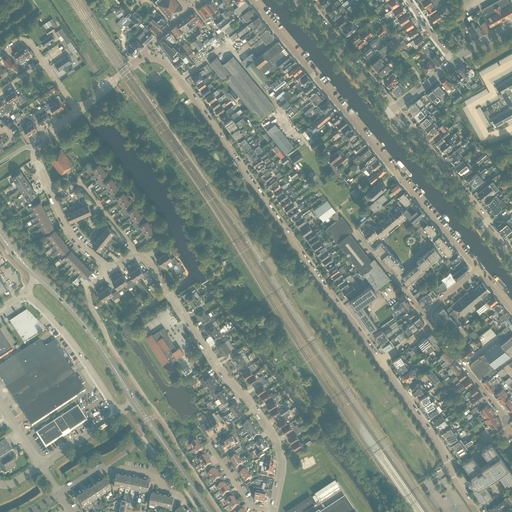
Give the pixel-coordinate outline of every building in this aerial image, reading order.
[(162,0),(157,5),(170,20),(180,12),(183,9),(175,0),(162,0)] [(211,0),(207,3),(215,14),(216,13),(215,11),(217,10),(211,0)] [(221,0),(211,0),(216,6),(218,4),(220,8),(222,9),(224,8),(222,5),(223,5),(223,4),(224,3),(222,1),(221,0)] [(232,11),(245,0),(230,0),(232,1),(231,2),(230,2),(227,5),(230,9),(232,11)] [(235,20),(241,15),(239,13),(244,9),(243,8),(249,4),(245,0),(232,11),(230,9),(227,12),(230,16),(232,17),(235,20)] [(397,1),(396,0),(391,0),(384,5),(386,8),(390,5),(392,8),(399,4),(399,3),(399,2),(398,1),(397,1)] [(427,0),(422,4),(423,4),(422,5),(423,7),(425,7),(426,9),(439,0),(434,0),(433,0),(427,0)] [(439,0),(426,9),(427,11),(427,12),(428,14),(429,14),(437,10),(434,7),(442,2),(440,0),(439,0)] [(502,20),(505,19),(505,18),(511,13),(511,5),(511,4),(511,5),(507,0),(497,0),(482,9),(487,18),(486,18),(491,26),(502,20)] [(326,9),(326,10),(326,11),(328,13),(330,14),(342,5),(340,3),(335,7),(332,4),(326,9)] [(333,19),(334,19),(346,10),(343,6),(344,5),(345,4),(344,3),(342,5),(338,8),(330,14),(332,16),(331,17),(333,19)] [(213,13),(206,4),(202,6),(209,15),(217,25),(220,23),(225,20),(219,12),(216,13),(219,17),(216,18),(217,19),(214,21),(213,19),(214,18),(211,14),(213,13)] [(247,22),(257,14),(249,4),(243,8),(244,9),(239,13),(241,15),(247,22)] [(209,15),(202,6),(197,10),(207,24),(211,21),(217,29),(216,30),(218,33),(221,31),(219,28),(217,25),(209,15)] [(388,12),(385,15),(386,16),(387,17),(390,15),(391,16),(395,13),(397,17),(405,12),(404,11),(404,10),(403,9),(402,9),(401,7),(394,11),(392,9),(388,12)] [(434,23),(441,18),(439,15),(445,11),(443,7),(437,10),(438,12),(430,17),(434,23)] [(339,27),(340,27),(347,22),(345,18),(348,15),(347,15),(352,11),(350,8),(347,10),(345,12),(346,14),(336,22),(338,24),(338,25),(339,27)] [(224,18),(229,15),(225,10),(220,13),(224,18)] [(194,12),(188,16),(192,20),(191,22),(193,26),(194,25),(193,24),(195,23),(197,25),(198,25),(201,29),(203,27),(202,26),(204,24),(200,19),(194,12)] [(132,29),(139,23),(131,14),(127,19),(131,22),(128,25),(132,29)] [(157,21),(162,27),(167,22),(159,14),(157,16),(159,19),(157,21)] [(407,16),(406,14),(398,19),(397,18),(394,20),(396,23),(399,21),(402,25),(410,20),(409,19),(409,18),(408,17),(407,16)] [(456,23),(460,20),(457,14),(452,17),(456,23)] [(193,30),(191,27),(193,26),(191,22),(192,20),(188,16),(184,19),(188,24),(188,26),(190,29),(189,29),(191,31),(191,30),(192,31),(193,30)] [(219,28),(221,31),(235,20),(232,17),(230,16),(225,20),(220,23),(221,26),(219,28)] [(252,29),(256,34),(266,26),(258,16),(248,24),(247,22),(235,31),(235,32),(230,36),(229,37),(232,41),(239,36),(240,38),(252,29)] [(484,32),(489,29),(487,26),(485,22),(482,23),(478,17),(477,17),(479,20),(477,21),(479,24),(480,25),(484,32)] [(159,30),(162,27),(153,18),(150,21),(159,30)] [(52,19),(42,25),(45,31),(46,30),(52,26),(54,28),(57,26),(52,19)] [(181,22),(187,30),(189,32),(191,31),(189,29),(190,29),(188,26),(188,24),(184,19),(181,22)] [(399,33),(394,36),(396,39),(401,35),(405,33),(408,31),(407,30),(414,26),(412,24),(413,23),(412,22),(411,22),(410,21),(404,25),(406,28),(406,29),(404,30),(403,30),(399,32),(399,33)] [(479,36),(484,33),(479,24),(475,26),(473,21),(470,23),(473,28),(474,27),(479,36)] [(176,25),(182,32),(183,32),(186,37),(188,36),(185,32),(187,30),(181,22),(176,25)] [(345,34),(346,34),(347,36),(357,28),(354,24),(352,22),(348,25),(344,28),(345,28),(342,30),(344,32),(345,34)] [(154,35),(158,31),(151,23),(147,27),(154,35)] [(171,29),(178,39),(181,37),(179,35),(182,32),(176,25),(171,29)] [(46,30),(45,31),(48,34),(55,30),(54,28),(52,26),(46,30)] [(473,39),(478,36),(472,26),(468,28),(470,31),(469,32),(473,39)] [(138,37),(145,44),(154,36),(147,29),(145,27),(143,29),(144,31),(143,32),(142,32),(141,33),(141,34),(138,37)] [(254,43),(257,41),(261,38),(262,39),(271,32),(267,27),(258,34),(258,33),(253,36),(251,38),(247,42),(251,46),(254,43)] [(416,30),(415,28),(407,33),(407,32),(402,36),(404,39),(408,36),(410,39),(419,33),(418,33),(418,32),(417,30),(416,30)] [(61,29),(58,31),(67,45),(70,42),(61,29)] [(354,43),(358,47),(361,45),(364,43),(366,44),(368,42),(365,39),(372,34),(369,30),(361,37),(358,33),(351,39),(351,40),(351,41),(352,43),(354,43)] [(58,31),(55,33),(65,46),(67,45),(58,31)] [(175,37),(169,31),(164,35),(170,41),(173,43),(177,40),(174,37),(175,37)] [(192,42),(198,49),(203,45),(202,43),(199,40),(201,38),(200,36),(202,34),(199,31),(195,34),(197,38),(192,42)] [(462,46),(467,42),(464,38),(466,37),(462,31),(454,36),(460,47),(462,46)] [(275,37),(271,32),(262,39),(261,38),(257,41),(254,43),(256,45),(263,39),(266,43),(275,37)] [(53,42),(55,40),(52,36),(41,43),(44,48),(50,44),(51,46),(54,43),(53,42)] [(137,52),(144,45),(136,36),(133,38),(135,39),(132,42),(133,43),(131,46),(132,47),(131,49),(130,48),(127,51),(132,56),(136,52),(137,52)] [(422,38),(420,36),(414,40),(413,40),(410,42),(412,45),(413,44),(415,47),(416,47),(417,47),(417,46),(424,41),(423,40),(424,39),(422,38)] [(171,44),(163,37),(159,42),(159,44),(172,62),(181,55),(177,50),(171,44)] [(381,54),(397,41),(394,38),(384,46),(383,44),(377,49),(381,54)] [(362,52),(364,55),(364,56),(365,58),(366,58),(367,58),(370,55),(371,56),(376,52),(372,48),(379,42),(376,39),(369,44),(370,45),(362,52)] [(252,53),(241,62),(260,84),(260,83),(263,80),(265,79),(267,78),(263,73),(269,68),(288,53),(278,41),(256,59),(252,53)] [(70,42),(67,45),(74,54),(76,58),(79,56),(76,52),(77,52),(70,42)] [(182,50),(184,52),(186,51),(186,52),(187,51),(191,57),(194,54),(185,43),(182,46),(184,49),(182,50)] [(60,44),(47,52),(49,56),(62,48),(60,44)] [(67,45),(65,46),(71,56),(74,54),(67,45)] [(18,50),(26,61),(25,60),(29,57),(30,58),(33,56),(32,55),(30,52),(29,51),(27,53),(23,47),(18,50)] [(53,62),(66,54),(64,49),(50,58),(53,62)] [(17,59),(15,61),(18,66),(26,61),(18,50),(13,53),(17,59)] [(429,56),(437,66),(442,61),(438,58),(438,57),(437,55),(436,55),(434,56),(432,54),(433,53),(431,50),(426,54),(428,57),(429,56)] [(177,59),(172,63),(175,67),(184,61),(182,59),(185,56),(190,63),(188,65),(190,68),(196,64),(190,57),(191,57),(187,51),(186,52),(177,58),(177,59)] [(288,53),(269,68),(271,71),(273,69),(276,66),(277,65),(279,67),(292,58),(289,53),(288,53)] [(375,69),(376,69),(385,62),(382,58),(385,56),(383,54),(380,56),(381,57),(371,64),(373,66),(373,67),(374,69),(375,69)] [(67,56),(53,65),(59,73),(64,70),(68,76),(75,71),(72,67),(69,68),(67,66),(72,63),(67,56)] [(19,67),(18,66),(15,61),(13,63),(8,57),(3,60),(8,68),(11,66),(14,71),(19,67)] [(230,73),(216,57),(209,63),(223,80),(224,79),(258,119),(274,106),(265,95),(242,68),(233,75),(231,72),(230,73)] [(296,63),(293,58),(281,67),(285,72),(296,63)] [(387,64),(377,71),(379,73),(379,75),(380,76),(381,76),(382,76),(391,69),(388,65),(392,61),(391,59),(389,61),(386,63),(387,64)] [(423,61),(431,70),(435,67),(430,60),(427,62),(425,59),(423,61)] [(421,67),(426,74),(431,70),(423,61),(421,62),(423,65),(421,67)] [(212,69),(208,64),(203,67),(207,73),(212,69)] [(293,73),(295,76),(302,70),(298,65),(288,73),(290,76),(293,73)] [(463,76),(462,76),(465,79),(467,81),(469,79),(465,75),(469,72),(468,71),(469,71),(467,68),(466,69),(463,65),(462,65),(461,65),(459,67),(460,67),(457,69),(463,76)] [(4,76),(8,73),(5,68),(2,70),(0,66),(0,73),(1,72),(4,76)] [(398,68),(383,80),(389,87),(397,81),(394,77),(397,75),(396,75),(400,71),(403,69),(400,67),(398,69),(398,68)] [(205,72),(203,70),(192,78),(193,80),(193,82),(194,84),(196,83),(196,84),(203,79),(201,75),(205,72)] [(295,76),(294,77),(296,79),(294,81),(296,83),(306,74),(302,70),(295,76)] [(458,74),(455,70),(449,74),(455,82),(459,79),(462,82),(465,79),(462,76),(462,77),(459,73),(458,74)] [(269,83),(275,78),(272,75),(266,79),(269,83)] [(299,89),(311,80),(307,75),(303,78),(303,77),(295,84),(299,89)] [(491,117),(489,118),(492,123),(494,122),(496,126),(511,116),(511,94),(509,89),(511,86),(511,76),(506,80),(506,79),(502,81),(502,82),(499,84),(496,86),(500,94),(501,93),(509,107),(505,109),(506,110),(502,112),(501,112),(497,114),(498,114),(494,117),(493,116),(491,117)] [(198,89),(200,89),(200,90),(206,85),(204,82),(204,81),(205,82),(208,80),(207,77),(196,85),(198,87),(197,88),(198,89)] [(282,77),(271,86),(275,91),(286,82),(282,77)] [(442,81),(441,82),(446,89),(449,87),(452,90),(455,88),(452,84),(450,81),(449,82),(446,78),(444,80),(443,80),(442,81)] [(263,80),(260,83),(265,90),(271,86),(265,79),(263,80)] [(316,86),(311,81),(296,94),(297,95),(302,91),(304,93),(305,92),(306,93),(316,86)] [(400,82),(392,89),(395,92),(396,93),(395,94),(397,97),(404,91),(407,90),(404,86),(403,86),(400,82)] [(204,95),(210,91),(208,87),(209,88),(212,85),(211,83),(201,90),(202,92),(202,93),(202,95),(204,95)] [(435,87),(433,89),(442,99),(444,97),(443,95),(445,93),(438,85),(437,85),(435,86),(435,87)] [(273,94),(277,99),(278,98),(286,92),(282,87),(273,94)] [(311,99),(311,100),(318,95),(319,94),(322,92),(320,91),(317,88),(308,95),(311,99)] [(9,93),(14,100),(17,98),(19,101),(21,100),(22,102),(25,100),(21,95),(19,97),(14,90),(9,93)] [(208,102),(209,103),(210,103),(217,98),(214,95),(215,94),(215,95),(219,93),(217,90),(206,98),(208,100),(207,101),(208,102)] [(229,93),(235,99),(238,96),(233,90),(229,93)] [(429,92),(427,94),(435,104),(438,102),(436,100),(439,98),(432,90),(431,90),(430,90),(428,91),(429,92)] [(286,92),(278,98),(280,101),(284,98),(286,99),(290,96),(287,91),(286,92)] [(213,108),(214,108),(214,109),(221,104),(218,101),(219,100),(219,101),(223,98),(223,99),(226,96),(227,98),(230,96),(227,92),(221,96),(211,104),(212,106),(212,107),(213,108)] [(316,105),(326,98),(322,94),(323,93),(322,92),(319,94),(318,95),(311,100),(313,102),(314,102),(316,105)] [(13,108),(11,106),(16,103),(14,100),(9,93),(5,96),(7,100),(5,102),(11,110),(13,108)] [(54,104),(59,111),(64,108),(60,102),(62,100),(58,95),(56,97),(59,101),(54,104)] [(215,110),(216,112),(216,113),(217,114),(218,114),(218,115),(225,110),(223,107),(233,100),(231,97),(215,110)] [(424,104),(420,98),(408,108),(408,109),(408,110),(409,111),(410,111),(412,113),(424,104)] [(2,103),(0,99),(0,109),(0,110),(3,114),(6,112),(7,113),(11,110),(5,102),(2,103)] [(324,113),(332,105),(329,102),(327,100),(322,105),(321,104),(314,110),(316,112),(318,111),(321,115),(324,113)] [(47,103),(44,105),(48,110),(50,108),(54,114),(59,111),(54,104),(52,101),(48,103),(47,103)] [(287,101),(281,106),(284,109),(285,108),(287,111),(291,107),(289,105),(290,104),(287,101)] [(43,108),(38,111),(41,115),(46,122),(50,119),(46,112),(48,110),(44,105),(42,106),(43,108)] [(333,106),(324,113),(321,115),(311,123),(312,124),(309,128),(313,132),(317,128),(337,111),(333,106)] [(222,120),(223,121),(229,116),(227,113),(227,112),(228,111),(228,112),(232,109),(230,107),(219,116),(220,118),(220,119),(221,120),(222,120)] [(309,112),(312,110),(310,107),(304,113),(306,115),(309,112)] [(424,107),(414,115),(415,117),(415,118),(416,120),(418,120),(426,113),(424,110),(426,109),(424,107)] [(41,125),(46,122),(41,115),(38,111),(31,116),(35,121),(37,119),(41,125)] [(427,117),(419,122),(421,124),(421,125),(422,127),(423,127),(424,127),(435,118),(429,111),(425,115),(427,117)] [(232,116),(224,122),(227,127),(234,122),(232,119),(238,114),(236,112),(231,115),(232,116)] [(343,118),(338,112),(329,120),(334,126),(343,118)] [(32,123),(35,121),(31,116),(29,117),(30,120),(30,121),(26,123),(28,126),(32,133),(37,130),(32,123)] [(240,125),(241,124),(245,122),(242,118),(235,123),(234,122),(227,127),(230,132),(238,125),(238,126),(240,125)] [(348,124),(344,119),(336,125),(339,128),(337,130),(336,130),(331,134),(334,136),(339,132),(338,132),(348,124)] [(455,125),(459,130),(463,127),(459,121),(455,125)] [(441,128),(443,132),(451,126),(449,123),(444,127),(443,125),(437,129),(435,127),(437,125),(434,122),(433,124),(432,123),(425,129),(426,130),(425,131),(427,133),(428,133),(432,137),(439,132),(438,130),(441,128)] [(231,133),(236,140),(237,139),(239,141),(245,136),(246,137),(248,135),(243,128),(241,130),(239,129),(243,126),(241,124),(240,125),(231,133)] [(285,153),(293,147),(275,124),(267,131),(271,136),(271,135),(285,153)] [(339,133),(339,132),(334,136),(336,139),(340,135),(342,137),(352,128),(348,124),(341,130),(339,133)] [(28,136),(32,133),(28,126),(23,129),(20,125),(18,126),(21,132),(24,130),(28,136)] [(357,134),(353,129),(340,139),(342,141),(346,138),(348,141),(357,134)] [(441,136),(434,141),(438,146),(445,140),(443,138),(449,133),(447,130),(441,135),(441,136)] [(245,138),(238,143),(241,147),(253,139),(251,135),(247,138),(248,139),(246,140),(245,138)] [(362,140),(357,135),(350,141),(354,146),(362,140)] [(311,136),(307,139),(310,144),(315,140),(311,136)] [(442,148),(441,148),(441,150),(443,152),(444,152),(447,149),(447,150),(449,150),(450,149),(450,147),(454,144),(453,142),(455,140),(452,137),(441,146),(442,148)] [(253,139),(241,147),(244,151),(251,147),(249,144),(250,143),(250,144),(253,142),(254,141),(253,139)] [(463,147),(469,142),(466,139),(460,144),(463,147)] [(272,148),(276,145),(272,140),(268,143),(272,148)] [(358,152),(367,146),(362,140),(351,149),(353,151),(356,149),(358,152)] [(287,153),(289,156),(300,147),(298,144),(287,153)] [(388,144),(383,148),(399,167),(404,163),(388,144)] [(245,153),(248,157),(261,148),(259,146),(255,149),(255,150),(254,150),(253,148),(252,148),(245,153)] [(371,151),(368,147),(359,154),(359,155),(357,156),(359,159),(355,162),(357,165),(372,153),(371,151)] [(454,163),(454,164),(462,157),(460,154),(462,152),(461,150),(462,150),(460,147),(448,156),(452,160),(451,162),(452,163),(454,163)] [(258,156),(258,155),(257,154),(257,153),(259,154),(263,151),(261,148),(248,157),(251,161),(256,158),(258,157),(258,156)] [(61,149),(49,158),(61,175),(62,174),(63,175),(64,174),(63,174),(70,168),(70,167),(73,165),(61,149)] [(332,164),(341,156),(337,151),(328,158),(332,164)] [(257,159),(252,162),(255,167),(263,161),(261,159),(266,155),(264,152),(258,157),(256,158),(257,159)] [(376,159),(375,158),(376,157),(373,153),(365,160),(367,163),(364,165),(363,164),(359,168),(362,171),(376,159)] [(485,158),(487,156),(485,153),(473,163),(475,166),(485,158)] [(295,164),(302,158),(299,154),(292,160),(295,164)] [(259,172),(264,168),(266,166),(265,164),(270,160),(268,157),(263,161),(263,162),(256,167),(259,172)] [(345,163),(341,158),(332,164),(333,164),(330,166),(338,177),(343,173),(338,167),(342,163),(343,165),(345,163)] [(371,173),(382,165),(378,159),(365,169),(368,172),(368,171),(371,173)] [(463,160),(455,166),(461,173),(463,171),(464,172),(471,166),(467,162),(466,163),(464,161),(463,161),(463,160)] [(262,177),(270,171),(268,169),(274,165),(272,162),(266,166),(264,168),(264,169),(259,172),(262,177)] [(89,174),(94,171),(96,174),(103,169),(105,168),(104,167),(103,166),(102,167),(100,164),(93,168),(91,166),(86,169),(89,174)] [(387,170),(383,165),(379,168),(376,170),(378,171),(368,179),(372,183),(387,170)] [(271,172),(263,177),(266,182),(274,176),(272,174),(278,170),(276,167),(270,171),(271,172)] [(467,177),(465,179),(469,184),(487,170),(485,168),(480,172),(479,171),(477,173),(475,171),(473,172),(472,170),(465,175),(467,177)] [(105,172),(103,169),(96,174),(91,177),(93,179),(97,176),(99,179),(96,181),(99,185),(104,181),(101,178),(107,174),(106,174),(108,173),(107,172),(106,171),(105,172)] [(292,178),(298,174),(294,170),(289,174),(292,178)] [(487,170),(469,184),(474,189),(484,181),(482,179),(484,177),(483,176),(488,172),(487,170)] [(14,180),(11,183),(12,185),(24,177),(20,171),(17,173),(16,171),(10,174),(12,177),(14,180)] [(300,180),(306,175),(303,171),(297,175),(300,180)] [(274,177),(266,183),(270,187),(278,181),(277,179),(282,176),(280,172),(274,176),(274,177)] [(24,177),(12,185),(14,187),(17,184),(20,189),(28,183),(24,177)] [(106,185),(107,188),(108,188),(115,183),(117,182),(116,181),(115,182),(115,180),(113,181),(111,178),(105,183),(104,181),(99,185),(101,188),(106,185)] [(372,199),(374,198),(386,187),(380,180),(368,191),(366,194),(362,198),(365,202),(369,198),(372,199)] [(503,189),(510,183),(507,180),(500,186),(503,189)] [(477,193),(483,201),(498,189),(492,181),(488,184),(488,185),(477,193)] [(278,182),(270,188),(273,192),(281,186),(278,182)] [(23,193),(19,195),(21,197),(32,189),(28,183),(20,189),(23,193)] [(111,199),(116,196),(113,192),(118,188),(120,187),(119,186),(118,185),(117,186),(115,183),(108,188),(107,188),(103,191),(105,193),(109,190),(111,193),(108,195),(111,199)] [(397,183),(390,188),(393,191),(389,194),(391,196),(401,188),(399,185),(399,184),(398,183),(397,183)] [(281,187),(274,193),(277,197),(285,192),(283,189),(285,188),(287,186),(285,184),(281,187)] [(350,192),(355,198),(360,193),(356,187),(350,192)] [(32,189),(21,197),(22,199),(25,197),(28,200),(36,195),(32,189)] [(396,202),(398,204),(400,203),(409,196),(405,191),(398,197),(400,199),(396,202)] [(117,200),(119,203),(127,198),(128,197),(128,195),(127,196),(126,195),(125,195),(123,192),(117,197),(116,196),(111,199),(113,203),(117,200)] [(285,192),(277,198),(280,202),(288,197),(285,192)] [(387,198),(384,194),(374,201),(369,206),(374,212),(383,205),(381,204),(387,198)] [(496,195),(486,203),(489,208),(497,202),(496,201),(498,200),(499,199),(497,197),(496,195)] [(400,203),(398,204),(400,206),(403,203),(405,205),(412,200),(409,196),(400,203)] [(281,203),(284,207),(292,202),(289,197),(281,203)] [(116,207),(121,205),(123,208),(120,209),(123,213),(127,210),(125,206),(130,203),(132,202),(131,200),(131,201),(130,200),(129,200),(127,198),(119,203),(115,205),(116,207)] [(497,202),(489,208),(493,213),(503,205),(505,204),(501,199),(498,201),(497,202)] [(292,202),(284,208),(287,212),(292,209),(295,207),(298,205),(295,200),(292,203),(292,202)] [(336,212),(327,201),(327,200),(314,209),(323,221),(336,212)] [(29,211),(33,209),(35,211),(43,207),(40,202),(32,206),(28,209),(29,211)] [(82,207),(86,215),(91,213),(88,205),(85,206),(83,202),(80,203),(82,207)] [(293,209),(288,213),(291,217),(299,212),(301,211),(299,208),(303,205),(301,202),(298,205),(295,207),(292,209),(293,209)] [(429,219),(418,207),(414,202),(406,209),(404,211),(408,215),(415,224),(417,226),(419,228),(423,225),(422,224),(424,222),(429,219)] [(77,210),(81,218),(86,215),(82,207),(79,209),(77,204),(75,205),(77,210)] [(72,212),(75,220),(81,218),(77,210),(74,211),(72,206),(70,208),(72,212)] [(396,213),(402,220),(406,217),(398,206),(396,208),(398,210),(396,213)] [(36,214),(37,216),(45,212),(43,207),(35,211),(30,214),(32,216),(36,214)] [(129,214),(131,217),(139,212),(140,211),(139,210),(138,209),(137,210),(135,207),(128,211),(127,210),(123,213),(125,217),(129,214)] [(66,214),(70,222),(75,220),(72,212),(69,213),(67,209),(65,210),(67,214),(66,214)] [(300,212),(292,218),(295,223),(308,214),(311,212),(309,209),(302,214),(300,212)] [(308,214),(295,223),(298,227),(307,221),(305,219),(309,216),(311,215),(313,218),(315,217),(313,214),(311,211),(311,212),(308,214)] [(37,216),(33,219),(34,221),(39,219),(40,221),(40,222),(48,217),(45,212),(37,216)] [(141,215),(139,212),(131,217),(127,220),(128,222),(133,219),(135,222),(132,224),(134,227),(139,224),(137,220),(142,217),(144,216),(143,215),(142,215),(142,214),(141,215)] [(336,220),(340,217),(337,212),(332,215),(336,220)] [(389,213),(398,224),(402,220),(396,213),(393,215),(390,212),(389,213)] [(387,220),(394,227),(398,224),(389,213),(387,215),(390,217),(387,220)] [(37,226),(41,224),(43,227),(50,223),(48,217),(40,222),(40,221),(36,224),(37,226)] [(381,220),(389,231),(394,227),(387,220),(385,222),(382,219),(381,220)] [(498,228),(497,229),(504,238),(509,233),(511,234),(511,233),(511,227),(511,226),(511,225),(511,221),(510,219),(504,223),(503,222),(497,227),(498,228)] [(379,227),(385,234),(389,231),(381,220),(379,222),(382,224),(379,227)] [(141,228),(143,231),(150,226),(152,225),(151,224),(150,223),(149,224),(147,221),(140,225),(139,224),(134,227),(137,231),(141,228)] [(430,221),(422,227),(426,232),(433,225),(430,221)] [(43,227),(38,229),(39,231),(44,229),(45,232),(53,228),(50,223),(43,227)] [(300,230),(304,236),(312,230),(308,224),(300,230)] [(368,231),(375,238),(379,235),(370,224),(369,226),(371,229),(368,231)] [(379,235),(381,238),(385,234),(379,227),(376,229),(374,226),(373,227),(370,224),(379,235)] [(437,229),(433,225),(426,232),(429,236),(437,229)] [(143,231),(139,234),(140,236),(144,233),(146,236),(145,237),(146,240),(151,237),(150,234),(154,231),(155,230),(155,229),(154,229),(154,228),(152,229),(150,226),(143,231)] [(110,237),(112,235),(116,238),(117,236),(114,233),(107,227),(103,232),(110,237)] [(313,231),(305,237),(308,242),(323,231),(324,230),(323,228),(319,230),(315,233),(313,231)] [(429,236),(433,240),(440,234),(437,229),(429,236)] [(46,241),(49,238),(51,240),(58,235),(55,230),(48,236),(44,239),(46,241)] [(323,231),(308,242),(311,246),(320,240),(318,238),(323,234),(323,235),(326,233),(324,230),(323,231)] [(363,230),(361,231),(370,242),(375,238),(368,231),(366,233),(363,230)] [(106,242),(107,242),(108,239),(112,242),(114,240),(110,237),(103,232),(100,236),(106,242)] [(442,235),(440,234),(433,240),(434,241),(447,257),(454,250),(444,237),(442,235)] [(51,240),(47,243),(49,245),(53,242),(55,245),(62,240),(58,235),(51,240)] [(103,246),(105,244),(109,247),(110,245),(107,242),(106,242),(100,236),(96,241),(103,246)] [(55,245),(51,248),(52,250),(56,247),(58,249),(65,244),(62,240),(55,245)] [(312,247),(315,251),(323,245),(327,242),(326,241),(322,243),(320,240),(312,247)] [(105,251),(107,249),(103,246),(96,241),(92,245),(99,251),(101,248),(105,251)] [(327,242),(323,245),(315,251),(318,256),(327,249),(325,247),(329,245),(329,246),(332,244),(330,241),(327,243),(327,242)] [(374,249),(382,258),(389,252),(382,243),(374,249)] [(58,249),(54,252),(56,254),(60,251),(62,254),(69,249),(65,244),(58,249)] [(425,255),(431,262),(440,255),(433,247),(425,255)] [(327,250),(318,256),(322,261),(335,252),(336,251),(334,249),(331,251),(331,252),(329,253),(327,250)] [(63,262),(66,259),(69,261),(75,255),(71,251),(65,257),(61,261),(63,262)] [(167,263),(170,261),(173,265),(177,262),(174,257),(172,259),(167,252),(164,254),(163,253),(162,253),(161,254),(162,255),(167,263)] [(322,261),(325,266),(334,260),(332,257),(336,255),(335,252),(322,261)] [(382,258),(388,266),(389,265),(390,266),(398,260),(397,258),(395,259),(389,252),(382,258)] [(452,263),(460,257),(456,252),(449,258),(444,262),(447,265),(449,263),(451,261),(452,263)] [(79,259),(75,255),(69,261),(65,265),(67,267),(70,263),(73,265),(79,259)] [(167,263),(162,255),(159,257),(158,256),(157,257),(157,256),(156,257),(157,259),(160,263),(157,265),(160,270),(163,268),(162,266),(165,264),(168,268),(170,267),(167,263)] [(416,262),(419,265),(423,269),(431,262),(425,255),(416,262)] [(73,265),(69,269),(71,271),(74,267),(76,270),(77,270),(83,263),(79,259),(73,265)] [(325,267),(329,271),(337,265),(338,266),(341,264),(341,263),(344,261),(343,259),(336,263),(334,261),(325,267)] [(396,273),(395,274),(397,276),(405,269),(398,260),(390,266),(396,273)] [(76,270),(73,273),(75,275),(78,271),(80,274),(87,268),(83,263),(77,270),(76,270)] [(411,272),(420,282),(421,281),(419,278),(424,273),(427,276),(428,275),(423,269),(419,265),(411,272)] [(466,266),(465,266),(464,265),(456,272),(455,271),(455,272),(452,275),(450,272),(441,279),(447,287),(456,280),(466,272),(469,269),(468,268),(468,267),(467,266),(466,266)] [(139,277),(142,275),(144,280),(149,277),(146,272),(143,273),(139,266),(136,268),(135,267),(134,268),(133,268),(134,270),(139,277)] [(336,267),(329,272),(332,276),(343,268),(344,268),(343,266),(338,269),(336,267)] [(87,268),(80,274),(77,277),(79,279),(82,275),(85,278),(91,272),(87,268)] [(343,268),(332,276),(335,280),(342,275),(341,273),(345,271),(343,268)] [(128,281),(132,286),(136,283),(134,281),(137,279),(139,283),(142,282),(139,277),(134,270),(131,272),(130,271),(129,271),(128,272),(129,273),(132,278),(128,281)] [(411,272),(402,279),(411,289),(413,288),(411,285),(416,280),(418,283),(420,282),(411,272)] [(293,282),(288,274),(285,277),(290,284),(293,282)] [(343,276),(336,281),(338,285),(351,276),(350,274),(344,278),(343,276)] [(125,284),(128,288),(132,286),(128,281),(127,282),(123,275),(120,277),(119,276),(118,277),(117,276),(116,277),(117,279),(122,286),(125,284)] [(351,276),(338,285),(341,290),(349,285),(348,284),(354,280),(352,276),(351,277),(351,276)] [(363,287),(368,283),(362,276),(360,278),(362,281),(360,283),(363,287)] [(511,292),(499,278),(495,281),(511,301),(511,299),(511,292)] [(122,286),(117,279),(115,280),(114,279),(113,280),(112,280),(111,280),(112,282),(117,289),(120,287),(123,292),(125,290),(122,286)] [(446,287),(441,279),(436,283),(442,291),(443,289),(444,289),(446,288),(446,287)] [(482,283),(473,291),(473,292),(475,291),(481,297),(480,297),(481,298),(490,291),(482,283)] [(344,289),(342,291),(346,296),(355,289),(351,284),(344,289)] [(356,311),(370,330),(376,325),(364,307),(366,305),(364,303),(377,294),(370,285),(349,301),(356,311)] [(432,299),(433,298),(435,297),(435,296),(437,295),(429,285),(427,286),(430,290),(427,292),(432,299)] [(111,296),(114,300),(117,298),(114,293),(113,294),(108,287),(105,289),(104,288),(103,288),(102,289),(103,290),(108,298),(111,296)] [(188,304),(190,303),(196,299),(196,298),(199,296),(195,289),(188,293),(190,295),(185,299),(188,304)] [(103,290),(100,292),(99,291),(98,292),(98,291),(97,292),(98,294),(101,298),(98,300),(101,305),(104,303),(103,301),(106,299),(109,303),(111,302),(108,298),(103,290)] [(430,300),(431,299),(426,293),(424,295),(424,294),(420,290),(418,291),(421,295),(420,295),(427,303),(429,301),(429,302),(430,300)] [(440,316),(450,329),(455,325),(457,324),(454,320),(457,317),(459,315),(460,315),(464,312),(480,297),(481,297),(475,291),(473,292),(473,291),(472,290),(468,293),(468,292),(451,306),(445,311),(443,308),(437,313),(440,316)] [(418,291),(413,296),(422,307),(423,306),(425,305),(425,304),(427,303),(420,295),(421,295),(418,291)] [(205,303),(202,299),(200,296),(199,296),(196,298),(196,299),(190,303),(193,307),(198,304),(200,307),(205,303)] [(497,300),(493,296),(476,310),(480,314),(497,300)] [(406,299),(405,299),(404,298),(399,303),(400,305),(400,306),(397,308),(398,310),(408,302),(406,301),(407,300),(406,299)] [(498,301),(492,306),(495,311),(494,312),(493,311),(488,315),(490,318),(492,316),(493,316),(503,308),(498,301)] [(409,304),(408,302),(398,310),(400,312),(403,309),(404,309),(406,311),(411,307),(411,306),(411,305),(410,304),(409,304)] [(206,314),(204,311),(206,310),(204,305),(199,309),(200,311),(195,315),(198,320),(200,319),(200,318),(206,314)] [(501,318),(500,319),(498,321),(500,323),(509,315),(503,308),(493,316),(495,319),(499,316),(501,318)] [(24,344),(44,330),(44,328),(28,312),(26,312),(10,322),(24,344)] [(200,318),(200,319),(204,323),(209,320),(210,323),(215,319),(213,315),(210,317),(208,313),(206,314),(200,318)] [(419,328),(421,327),(421,326),(424,324),(424,322),(419,315),(416,318),(415,317),(416,316),(413,313),(410,316),(412,319),(419,328)] [(504,323),(507,326),(510,324),(511,322),(511,318),(510,316),(501,323),(503,325),(504,324),(503,323),(504,323)] [(387,323),(392,329),(398,325),(397,324),(398,323),(394,318),(387,323)] [(413,333),(419,328),(412,319),(409,321),(410,322),(409,323),(406,320),(405,321),(404,320),(403,321),(407,325),(407,324),(413,333)] [(219,329),(218,329),(219,328),(219,327),(218,326),(217,326),(217,325),(218,325),(215,320),(209,325),(211,327),(206,331),(209,336),(211,335),(211,334),(217,330),(219,329)] [(511,322),(510,324),(507,326),(502,330),(504,333),(506,331),(507,331),(509,329),(511,332),(511,322)] [(401,327),(408,336),(410,334),(411,335),(412,334),(412,333),(412,332),(407,326),(405,328),(401,323),(399,325),(401,327)] [(391,330),(377,340),(380,345),(389,339),(387,337),(401,327),(399,325),(398,325),(392,329),(392,330),(391,331),(391,330)] [(178,358),(184,354),(179,347),(176,349),(162,328),(152,335),(151,333),(145,338),(162,365),(163,365),(164,366),(163,367),(168,375),(177,370),(174,365),(180,361),(178,358)] [(382,329),(373,335),(377,340),(391,330),(389,328),(384,332),(382,329)] [(211,334),(214,339),(219,336),(221,338),(226,335),(223,331),(221,332),(219,329),(217,330),(211,334)] [(474,330),(469,334),(473,339),(478,336),(474,330)] [(0,358),(12,351),(0,331),(0,358)] [(435,342),(437,339),(432,332),(431,332),(429,334),(429,335),(427,336),(439,351),(441,349),(435,342)] [(471,364),(470,368),(479,379),(494,368),(510,356),(508,353),(511,349),(511,334),(503,342),(502,342),(500,344),(496,344),(471,364)] [(223,343),(216,347),(219,351),(228,346),(231,344),(226,337),(221,340),(223,343)] [(432,344),(426,337),(425,338),(423,338),(422,339),(431,352),(435,357),(436,355),(429,346),(432,344)] [(430,354),(431,352),(422,339),(420,341),(420,342),(418,344),(423,350),(425,348),(430,354)] [(53,342),(45,347),(40,340),(0,366),(0,378),(32,426),(85,391),(53,342)] [(386,351),(394,345),(390,340),(382,346),(382,348),(383,349),(384,349),(386,351)] [(228,346),(219,351),(222,356),(228,352),(230,354),(236,351),(231,344),(228,346)] [(464,359),(470,354),(470,355),(474,352),(470,346),(466,349),(460,354),(461,355),(462,357),(462,356),(464,359)] [(238,355),(232,359),(235,364),(246,356),(244,352),(242,349),(237,353),(238,355)] [(442,357),(444,359),(450,355),(446,350),(436,358),(438,360),(442,357)] [(392,361),(394,364),(393,365),(395,367),(396,367),(404,362),(404,361),(402,358),(404,356),(402,354),(392,361)] [(446,361),(441,365),(443,367),(448,364),(453,359),(450,355),(444,359),(446,361)] [(246,356),(235,364),(238,368),(244,364),(246,366),(251,363),(250,360),(249,360),(246,356)] [(447,371),(449,373),(458,366),(454,361),(449,365),(452,369),(451,370),(450,369),(447,371)] [(398,371),(399,371),(400,373),(408,368),(404,362),(396,367),(397,368),(396,369),(398,371)] [(249,370),(242,374),(245,379),(253,375),(251,371),(255,368),(252,364),(247,367),(249,370)] [(454,371),(456,375),(462,370),(458,366),(449,373),(451,375),(453,373),(453,372),(454,371)] [(404,380),(405,380),(405,381),(414,375),(413,375),(418,371),(416,368),(413,370),(411,368),(401,375),(403,377),(403,378),(404,380)] [(502,368),(497,372),(501,376),(506,372),(502,368)] [(426,374),(433,383),(435,385),(440,381),(431,370),(426,374)] [(466,376),(462,371),(454,378),(456,380),(459,378),(461,380),(466,376)] [(258,380),(260,383),(261,383),(265,380),(262,376),(260,377),(259,376),(259,377),(256,373),(247,380),(250,385),(258,380)] [(211,375),(209,377),(207,374),(199,380),(204,387),(207,385),(214,380),(211,375)] [(485,387),(489,392),(495,387),(492,384),(494,383),(498,380),(499,380),(501,378),(499,376),(496,378),(497,378),(495,379),(485,387)] [(491,379),(491,380),(490,381),(488,378),(482,382),(485,387),(495,379),(493,377),(491,379)] [(468,378),(461,384),(457,387),(456,388),(453,390),(455,393),(462,388),(465,385),(466,387),(472,383),(468,378)] [(261,383),(263,385),(262,385),(255,390),(258,395),(266,391),(264,387),(266,385),(265,384),(268,382),(266,379),(265,380),(261,383)] [(209,394),(213,392),(217,389),(215,387),(217,385),(214,380),(207,385),(210,390),(207,392),(209,394)] [(415,387),(411,390),(415,395),(419,392),(419,393),(425,389),(420,382),(414,386),(415,387)] [(473,396),(478,391),(475,386),(474,387),(472,385),(468,388),(470,390),(466,393),(463,396),(466,399),(468,399),(473,396)] [(218,399),(226,394),(223,389),(220,391),(219,388),(217,389),(213,392),(213,393),(211,394),(213,398),(217,396),(218,399)] [(506,393),(502,389),(494,395),(497,400),(506,393)] [(271,396),(272,398),(277,395),(275,393),(273,394),(272,392),(269,394),(267,391),(260,396),(263,401),(271,396)] [(481,398),(483,397),(479,392),(470,400),(473,405),(477,402),(479,404),(483,401),(481,398)] [(422,405),(423,405),(432,398),(428,393),(419,400),(420,401),(420,403),(421,405),(422,405)] [(501,404),(502,403),(509,398),(506,393),(497,400),(501,404)] [(215,401),(220,408),(224,406),(228,403),(227,400),(229,399),(226,394),(218,399),(215,401)] [(270,411),(277,406),(280,404),(278,401),(279,400),(276,396),(277,395),(272,398),(273,400),(266,405),(270,411)] [(502,403),(505,408),(511,401),(511,399),(510,397),(509,398),(502,403)] [(425,411),(427,411),(436,405),(432,399),(423,406),(424,408),(424,409),(425,411)] [(226,408),(228,407),(231,411),(239,406),(236,402),(233,403),(232,401),(228,403),(224,406),(226,408)] [(479,411),(482,415),(490,409),(487,405),(479,411)] [(233,417),(235,416),(242,411),(239,406),(231,411),(229,413),(232,417),(233,417)] [(428,412),(429,414),(429,415),(430,416),(431,416),(431,417),(439,411),(436,406),(428,412)] [(46,447),(48,446),(86,421),(77,407),(37,434),(46,447)] [(273,417),(283,411),(282,409),(279,411),(277,407),(269,412),(273,417)] [(494,413),(490,409),(482,415),(486,419),(486,420),(493,414),(494,413)] [(288,411),(282,415),(284,418),(276,423),(280,428),(287,424),(287,423),(290,421),(288,418),(287,417),(290,415),(288,411)] [(209,421),(214,428),(218,425),(217,422),(219,421),(216,415),(214,412),(211,414),(213,417),(209,421)] [(441,413),(432,420),(435,425),(444,418),(441,413)] [(493,414),(486,420),(486,419),(483,422),(484,424),(486,422),(488,425),(496,418),(493,414)] [(444,418),(435,425),(439,430),(448,424),(446,421),(448,419),(447,417),(444,418)] [(488,425),(491,429),(500,422),(496,418),(488,425)] [(207,429),(209,431),(214,428),(209,421),(204,424),(203,423),(201,425),(205,430),(207,429)] [(245,429),(242,431),(243,433),(254,426),(251,421),(243,426),(245,429)] [(292,429),(294,431),(299,428),(297,425),(294,426),(294,425),(291,427),(289,424),(281,429),(285,434),(292,429)] [(243,433),(244,435),(247,433),(249,436),(257,430),(254,426),(243,433)] [(295,434),(288,438),(291,444),(299,439),(296,436),(299,434),(299,433),(303,430),(301,426),(299,428),(294,431),(295,434)] [(442,432),(442,433),(442,434),(443,436),(444,436),(446,438),(455,431),(451,426),(450,427),(442,432)] [(249,441),(248,442),(250,445),(256,441),(254,439),(260,435),(257,430),(249,436),(250,438),(248,439),(249,441)] [(448,443),(449,443),(459,436),(457,434),(457,433),(455,431),(446,438),(447,440),(447,441),(448,443)] [(235,445),(238,443),(236,439),(232,434),(232,433),(229,435),(230,436),(225,439),(230,446),(235,443),(235,445)] [(190,446),(193,450),(200,445),(197,441),(198,441),(196,438),(191,441),(193,444),(190,446)] [(226,449),(230,446),(225,439),(221,442),(224,446),(221,448),(225,453),(227,451),(226,449)] [(251,447),(255,445),(258,449),(266,444),(263,439),(257,443),(256,441),(250,445),(251,447)] [(460,439),(451,445),(451,446),(451,447),(452,448),(453,448),(455,450),(467,442),(466,440),(463,442),(460,439)] [(1,442),(0,442),(0,458),(7,454),(12,451),(10,447),(9,448),(6,444),(7,443),(5,440),(1,442)] [(298,440),(295,442),(291,445),(294,451),(302,446),(304,444),(303,442),(300,444),(298,440)] [(457,455),(458,455),(458,456),(466,450),(467,451),(469,449),(468,449),(466,447),(472,444),(470,441),(467,442),(455,450),(456,452),(455,454),(457,455)] [(482,503),(492,496),(483,484),(498,474),(506,486),(511,481),(511,473),(491,443),(481,450),(489,461),(480,468),(472,456),(462,463),(470,475),(471,480),(470,481),(472,485),(473,491),(482,503)] [(258,456),(257,456),(259,459),(265,455),(263,452),(269,449),(266,444),(258,449),(259,452),(257,453),(258,456)] [(199,453),(200,455),(204,452),(205,452),(204,449),(203,450),(200,445),(193,450),(195,455),(199,453)] [(201,465),(208,460),(206,456),(206,455),(204,452),(200,455),(198,456),(199,457),(198,458),(198,459),(198,460),(201,465)] [(235,453),(227,458),(229,461),(230,460),(233,465),(240,460),(237,455),(235,453)] [(2,464),(0,465),(0,468),(2,472),(1,472),(3,471),(5,474),(7,473),(16,467),(11,458),(10,459),(7,454),(0,458),(0,459),(3,463),(2,464)] [(235,469),(236,472),(241,469),(244,467),(243,464),(246,462),(243,457),(240,460),(233,465),(235,469)] [(270,463),(270,460),(263,459),(263,460),(262,460),(261,463),(263,463),(263,467),(274,469),(275,464),(270,463)] [(209,470),(214,466),(212,464),(211,464),(208,460),(201,465),(205,470),(205,471),(206,470),(208,469),(209,470)] [(210,479),(218,474),(215,469),(214,466),(209,470),(207,470),(208,471),(207,472),(207,473),(210,479)] [(262,467),(260,475),(267,477),(268,473),(273,475),(274,469),(263,467),(262,467)] [(241,469),(236,472),(238,475),(239,474),(242,478),(249,474),(246,469),(243,471),(241,469)] [(213,483),(215,485),(218,483),(223,480),(221,477),(220,478),(218,474),(210,479),(213,483)] [(244,483),(246,486),(251,483),(249,480),(252,478),(249,474),(242,478),(244,483)] [(116,476),(114,487),(120,489),(122,478),(116,476)] [(106,493),(111,489),(105,480),(100,483),(106,493)] [(219,492),(227,487),(224,483),(223,480),(218,483),(215,485),(219,492)] [(144,482),(142,493),(148,494),(150,483),(144,482)] [(95,486),(102,496),(106,493),(100,483),(95,486)] [(317,501),(319,503),(339,490),(338,488),(335,484),(335,483),(315,496),(317,501)] [(91,490),(97,499),(102,496),(95,486),(91,490)] [(222,497),(225,495),(227,497),(232,494),(230,491),(229,492),(227,487),(219,492),(222,497)] [(254,500),(259,501),(261,489),(253,488),(252,495),(255,495),(254,500)] [(261,489),(259,501),(264,503),(265,497),(268,498),(270,491),(267,490),(266,491),(262,490),(262,489),(261,489)] [(86,493),(92,502),(97,499),(91,490),(86,493)] [(81,496),(87,505),(92,502),(86,493),(81,496)] [(225,502),(228,506),(236,501),(233,497),(234,497),(232,494),(227,497),(229,500),(225,502)] [(157,497),(151,495),(149,506),(155,508),(157,497)] [(81,496),(76,499),(82,508),(87,505),(81,496)] [(322,511),(354,511),(345,497),(322,511)] [(309,511),(316,506),(311,498),(288,511),(309,511)] [(493,509),(489,511),(508,511),(511,509),(511,508),(509,504),(511,502),(509,498),(502,503),(503,503),(494,510),(493,509)] [(166,510),(172,511),(174,500),(168,499),(166,510)] [(231,511),(234,508),(236,511),(238,510),(241,508),(239,505),(239,506),(236,501),(228,506),(231,511)]
